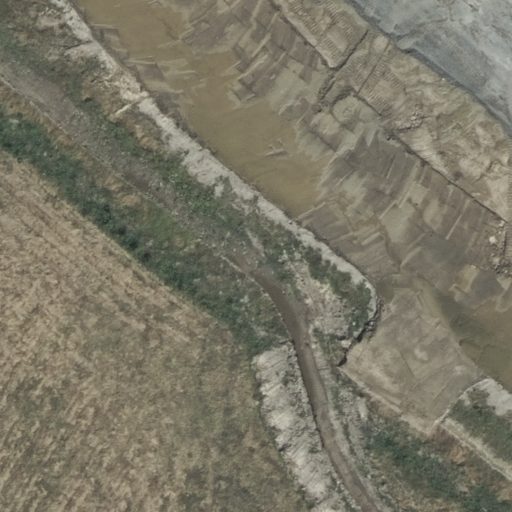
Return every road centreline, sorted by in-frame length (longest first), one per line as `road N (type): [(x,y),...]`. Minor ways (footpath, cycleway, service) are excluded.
road 1 (residential): [(169,0),(340,169),(456,258)]
road 2 (residential): [(456,258),(272,511)]
